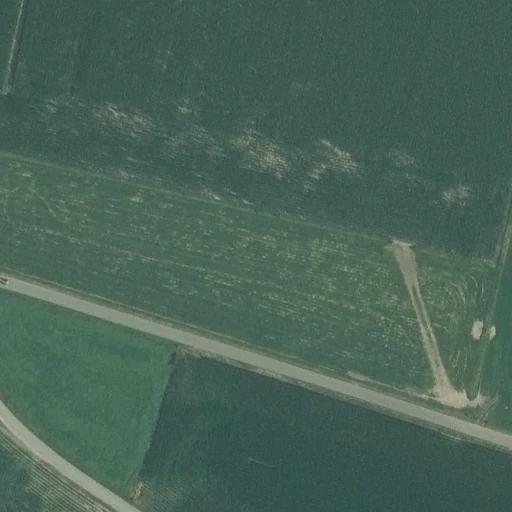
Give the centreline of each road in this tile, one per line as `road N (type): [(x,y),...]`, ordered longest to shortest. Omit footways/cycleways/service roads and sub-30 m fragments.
road 1 (unclassified): [(511,440),(0,287)]
road 2 (unclassified): [(128,511),(0,408)]
